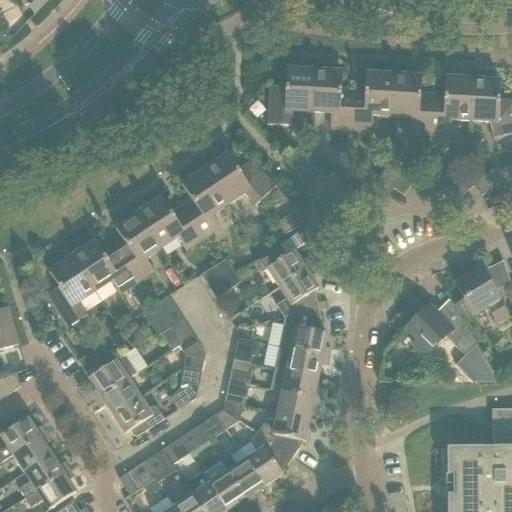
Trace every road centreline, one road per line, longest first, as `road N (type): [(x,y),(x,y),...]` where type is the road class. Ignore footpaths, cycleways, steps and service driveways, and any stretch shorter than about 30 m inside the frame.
road 1 (residential): [(371,482),(364,328),(387,292),(495,237)]
road 2 (secondary): [(0,148),(83,102),(174,0)]
road 3 (residential): [(495,237),(460,213),(338,203),(312,223)]
road 4 (residential): [(120,511),(59,407),(42,397),(0,415)]
road 5 (tertiary): [(345,0),(443,22),(511,21)]
road 6 (secondary): [(125,0),(72,59),(0,110)]
